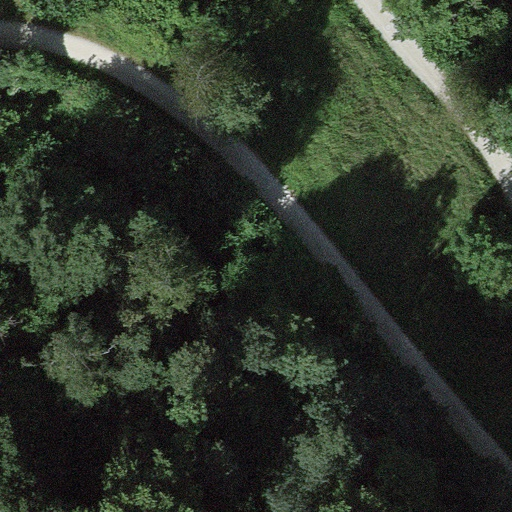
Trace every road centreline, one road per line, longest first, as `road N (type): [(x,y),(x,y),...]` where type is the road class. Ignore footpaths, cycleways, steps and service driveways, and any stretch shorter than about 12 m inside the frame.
road 1 (track): [(511,468),(203,117),(102,48),(0,30)]
road 2 (track): [(367,0),(480,128),(511,187)]
